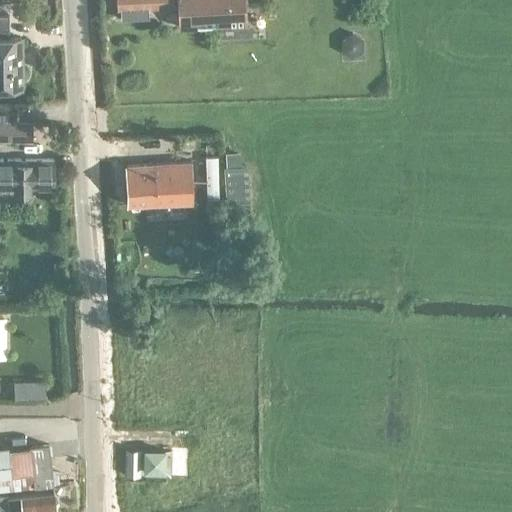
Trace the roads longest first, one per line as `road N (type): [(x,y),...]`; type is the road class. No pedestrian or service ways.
road 1 (track): [(392,511),(394,295),(271,117),(81,118)]
road 2 (residential): [(100,511),(69,0)]
